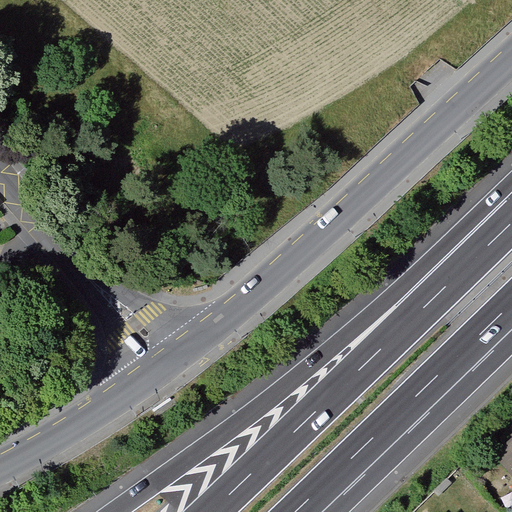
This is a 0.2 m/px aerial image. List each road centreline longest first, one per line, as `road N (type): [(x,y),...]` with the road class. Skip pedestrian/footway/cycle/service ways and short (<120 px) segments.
road 1 (secondary): [(164,367),(511,63)]
road 2 (motorway): [(457,274),(111,511)]
road 3 (motorway): [(457,274),(210,511)]
road 4 (motorway): [(297,511),(511,305)]
road 5 (residential): [(164,367),(0,177)]
road 6 (secondary): [(164,367),(0,467)]
